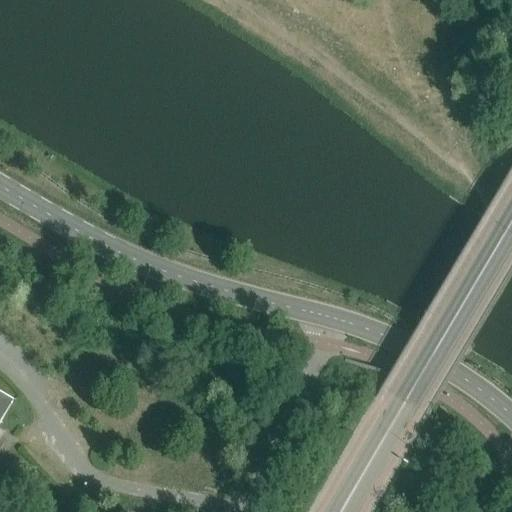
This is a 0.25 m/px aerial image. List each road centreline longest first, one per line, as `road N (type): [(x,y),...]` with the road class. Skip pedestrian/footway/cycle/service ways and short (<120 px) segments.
road 1 (tertiary): [(511,418),(394,338),(96,248),(0,188)]
road 2 (tertiary): [(343,511),(511,222)]
road 3 (residential): [(243,511),(91,475),(0,359)]
